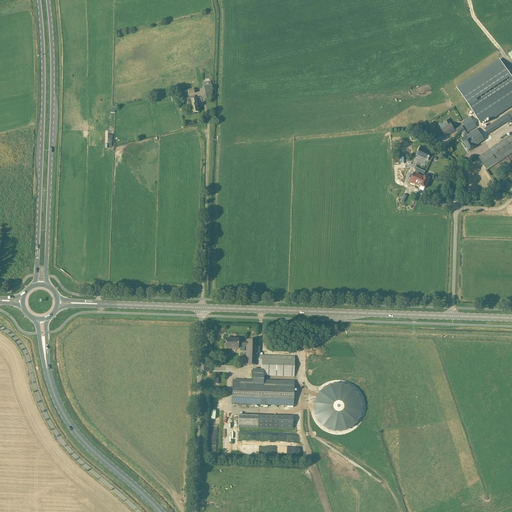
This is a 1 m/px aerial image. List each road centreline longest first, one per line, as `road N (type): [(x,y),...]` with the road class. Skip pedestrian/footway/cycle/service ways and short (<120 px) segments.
road 1 (primary): [(45,285),(48,0)]
road 2 (primary): [(39,0),(36,285)]
road 3 (primary): [(452,316),(202,307)]
road 4 (unclassified): [(138,511),(61,441),(24,348),(0,327)]
road 5 (unclassified): [(194,511),(202,307)]
road 6 (primary): [(48,373),(75,432),(160,511)]
